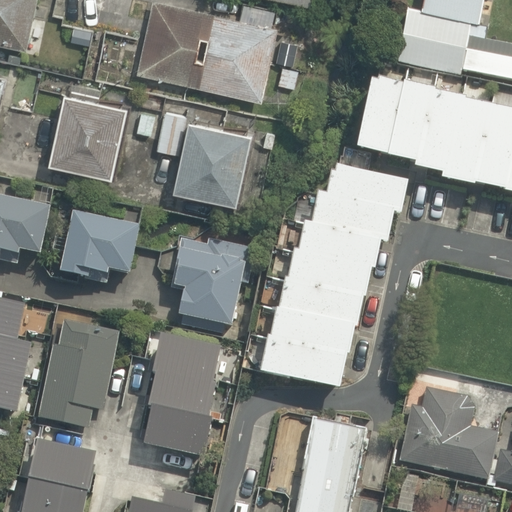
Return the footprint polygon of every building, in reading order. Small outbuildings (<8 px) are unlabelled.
[(31,0),(0,0),(0,42),(21,47),(31,0)] [(274,21),(167,0),(145,0),(131,72),(259,98),(274,21)] [(387,68),(511,88),(511,53),(460,46),(464,25),(475,27),(479,0),(414,0),(413,10),(397,8),(387,68)] [(432,173),(430,180),(511,196),(511,110),(357,79),(343,149),(405,161),(403,167),(432,173)] [(121,104),(56,90),(39,165),(105,179),(121,104)] [(245,131),(156,114),(149,150),(175,155),(168,191),(231,203),(245,131)] [(398,182),(314,165),(308,195),(296,193),(283,254),(265,251),(240,367),(339,388),(370,243),(384,245),(398,182)] [(0,253),(31,260),(43,202),(0,193),(0,253)] [(58,211),(45,271),(99,283),(102,271),(124,275),(134,227),(58,211)] [(174,235),(165,281),(174,283),(169,312),(225,322),(234,274),(245,276),(250,249),(174,235)] [(0,411),(19,416),(34,347),(19,343),(27,308),(0,301),(0,411)] [(60,349),(55,347),(40,419),(90,430),(94,409),(105,412),(122,335),(66,323),(60,349)] [(150,410),(154,411),(146,447),(206,460),(215,421),(211,420),(224,350),(163,337),(155,375),(158,376),(150,410)] [(468,425),(473,400),(410,388),(396,461),(487,478),(497,431),(468,425)] [(511,417),(506,416),(493,480),(511,483),(511,417)] [(346,511),(360,426),(304,417),(289,511),(346,511)] [(85,511),(98,455),(41,443),(24,511),(85,511)] [(165,508),(135,501),(132,511),(195,511),(198,501),(168,494),(165,508)]
